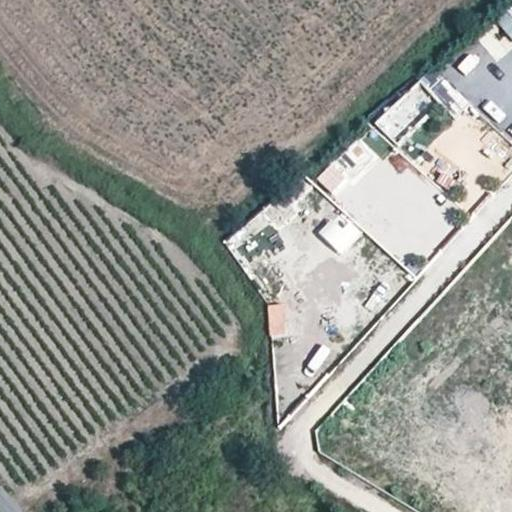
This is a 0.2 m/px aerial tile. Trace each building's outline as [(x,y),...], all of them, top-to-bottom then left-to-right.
[(511,6),(496,20),(511,39),(511,6)] [(489,73),(503,53),(485,41),(471,61),(489,73)] [(397,147),(451,87),(430,68),(376,128),(397,147)] [(440,103),(457,117),(469,102),(453,88),(440,103)] [(511,96),(493,116),(511,133),(511,96)] [(408,167),(387,190),(412,212),(433,189),(408,167)] [(442,192),(431,204),(453,224),(464,211),(442,192)] [(366,233),(414,267),(428,247),(381,213),(366,233)]
